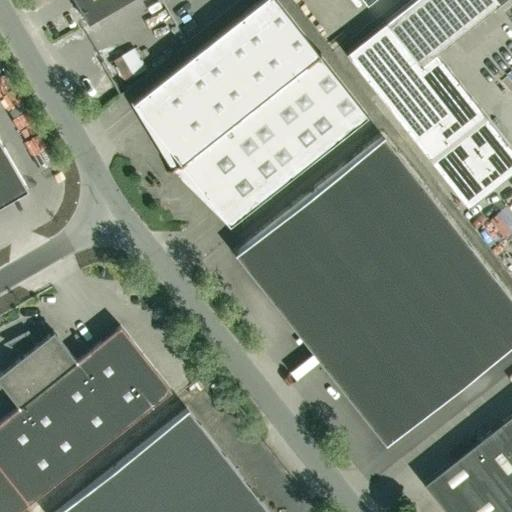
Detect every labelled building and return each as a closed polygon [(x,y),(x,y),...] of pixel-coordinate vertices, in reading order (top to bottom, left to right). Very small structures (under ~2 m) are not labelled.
[(74,0),(88,24),(128,0),(74,0)] [(318,52),(276,0),(259,0),(148,88),(147,87),(145,88),(146,90),(132,101),(161,137),(156,141),(173,168),(166,172),(167,174),(174,169),(196,191),(200,187),(229,224),(244,212),(245,214),(246,213),(245,211),(367,114),(319,54),(321,53),(320,51),(318,52)] [(410,0),(382,23),(345,52),(467,207),(511,171),(511,147),(437,52),(498,4),(495,0),(410,0)] [(387,441),(511,342),(511,299),(382,135),(236,251),(387,441)] [(0,206),(29,189),(0,138),(0,206)] [(0,511),(15,511),(171,388),(121,324),(77,359),(54,330),(0,372),(0,381),(19,405),(0,419),(0,511)] [(268,511),(187,408),(54,511),(268,511)] [(511,431),(511,411),(503,419),(511,431)] [(503,484),(511,476),(511,431),(503,419),(471,444),(492,471),(503,484)] [(445,509),(492,471),(471,444),(423,482),(445,509)] [(494,511),(511,498),(511,496),(503,484),(492,471),(445,509),(446,511),(494,511)] [(511,476),(503,484),(511,496),(511,476)] [(511,511),(511,498),(494,511),(511,511)]
